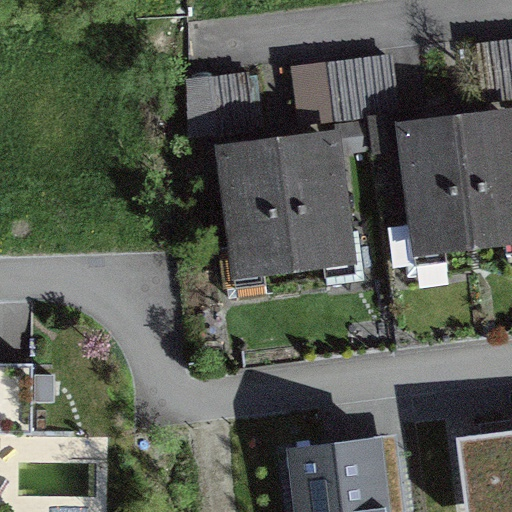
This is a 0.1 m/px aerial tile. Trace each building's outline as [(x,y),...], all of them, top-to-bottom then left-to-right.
[(361,62),(367,115),(398,111),(392,58),(361,62)] [(367,115),(361,62),(328,66),(335,119),(367,115)] [(248,76),(214,80),(221,133),(255,129),(248,76)] [(511,136),(510,118),(460,124),(474,238),(511,233),(511,136)] [(444,242),(474,238),(460,124),(409,130),(421,222),(402,224),(409,274),(447,269),(444,242)] [(329,140),(279,146),(294,260),(323,257),(327,284),(365,280),(358,229),(341,231),(329,140)] [(263,264),(294,260),(279,146),(229,153),(240,244),(222,247),(228,297),(267,292),(263,264)] [(0,433),(32,434),(33,363),(0,363),(0,433)] [(511,511),(511,429),(456,437),(465,511),(511,511)] [(405,511),(398,451),(379,453),(377,438),(293,449),(300,511),(405,511)]
